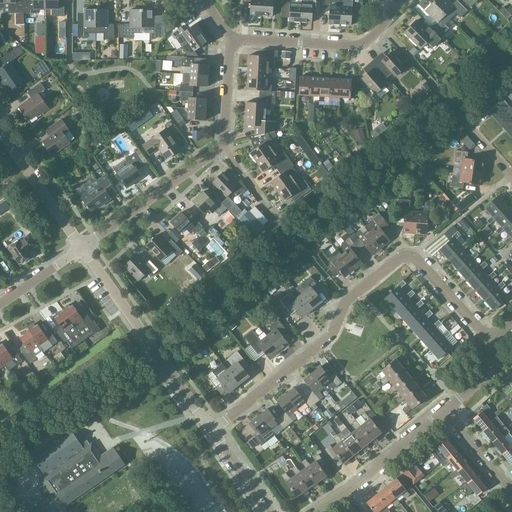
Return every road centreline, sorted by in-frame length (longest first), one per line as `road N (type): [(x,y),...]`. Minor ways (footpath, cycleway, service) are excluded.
road 1 (residential): [(212,430),(81,247)]
road 2 (residential): [(212,430),(324,340),(358,291)]
road 3 (residential): [(231,37),(358,46),(395,7)]
road 4 (residential): [(81,247),(222,145)]
road 5 (residential): [(315,511),(445,411)]
road 6 (residential): [(358,291),(455,401)]
road 7 (residential): [(81,247),(0,132)]
